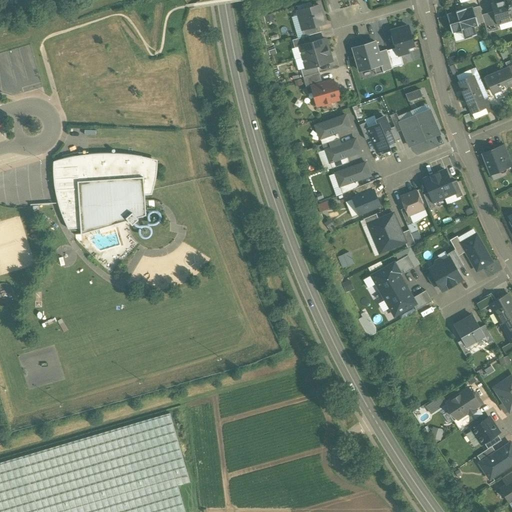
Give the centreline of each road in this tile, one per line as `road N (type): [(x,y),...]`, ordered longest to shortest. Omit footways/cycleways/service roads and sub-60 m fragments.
road 1 (secondary): [(433,511),(363,401),(295,254),(252,127),(224,0)]
road 2 (residential): [(460,145),(422,2)]
road 3 (track): [(397,511),(383,493),(337,469),(335,449),(373,418)]
road 4 (residential): [(511,258),(460,145)]
